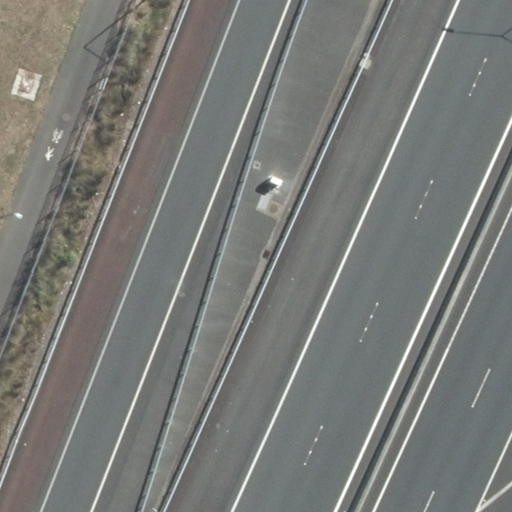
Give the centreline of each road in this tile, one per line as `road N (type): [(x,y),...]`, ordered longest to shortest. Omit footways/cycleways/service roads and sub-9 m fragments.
road 1 (motorway): [(233,511),(465,0)]
road 2 (motorway): [(66,511),(256,0)]
road 3 (motorway): [(511,254),(393,511)]
